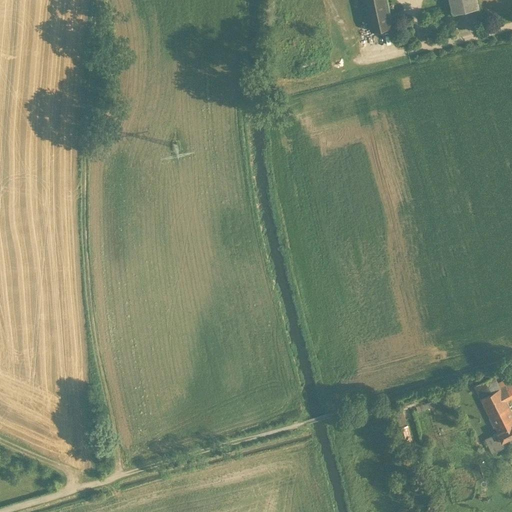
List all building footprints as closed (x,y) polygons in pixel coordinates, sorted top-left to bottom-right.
[(365,0),(372,28),(393,23),(387,0),(365,0)] [(449,0),(453,13),(479,7),(477,0),(449,0)] [(474,385),(480,398),(499,388),(496,383),(492,375),(474,385)] [(500,387),(511,380),(511,375),(496,383),(499,388),(500,387)] [(511,396),(511,380),(500,387),(506,399),(511,396)] [(480,398),(498,432),(511,424),(511,411),(506,399),(500,387),(499,388),(480,398)] [(511,424),(498,432),(502,441),(511,435),(511,424)] [(506,447),(502,441),(498,432),(484,439),(492,454),(506,447)]
